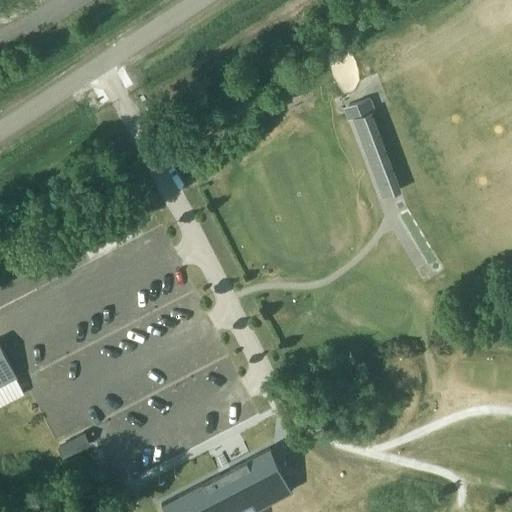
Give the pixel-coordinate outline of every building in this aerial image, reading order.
[(345,106),(349,118),(353,117),(372,110),(376,108),(371,96),(345,106)] [(407,190),(381,108),(363,114),(389,195),(407,190)] [(0,384),(17,376),(0,343),(0,384)] [(86,429),(59,443),(65,455),(92,441),(86,429)] [(256,509),(293,489),(271,446),(230,467),(233,472),(222,477),(220,472),(162,502),(167,511),(230,511),(251,501),(251,502),(252,502),(256,509)] [(108,468),(104,460),(99,463),(103,470),(108,468)]
